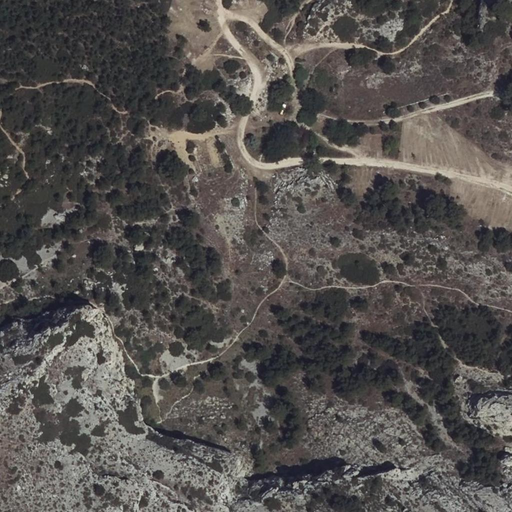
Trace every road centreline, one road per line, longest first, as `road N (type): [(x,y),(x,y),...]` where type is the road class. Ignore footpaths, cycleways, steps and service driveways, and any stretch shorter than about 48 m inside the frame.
road 1 (track): [(511,190),(402,162),(245,155),(231,127),(255,88),(256,69),(219,22),(221,0)]
road 2 (track): [(511,100),(474,95),(382,119),(322,112),(292,85),(288,52),(277,37),(237,12),(218,15)]
